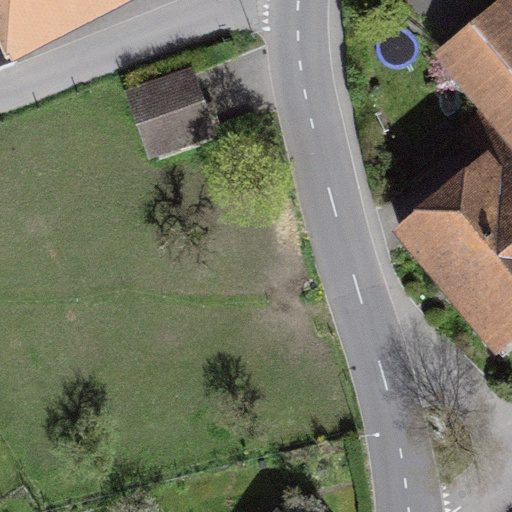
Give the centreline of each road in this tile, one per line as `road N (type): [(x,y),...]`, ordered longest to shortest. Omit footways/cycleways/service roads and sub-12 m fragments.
road 1 (tertiary): [(408,511),(383,375),(305,95),(298,0)]
road 2 (residential): [(0,95),(235,0)]
